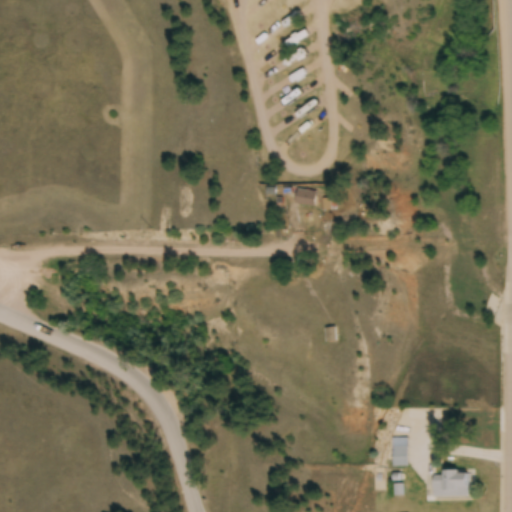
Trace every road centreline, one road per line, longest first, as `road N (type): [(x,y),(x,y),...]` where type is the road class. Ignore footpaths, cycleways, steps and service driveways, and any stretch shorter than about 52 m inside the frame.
road 1 (residential): [(195,511),(151,395),(112,367),(0,314)]
road 2 (residential): [(244,256),(0,264)]
road 3 (tertiary): [(511,201),(498,0)]
